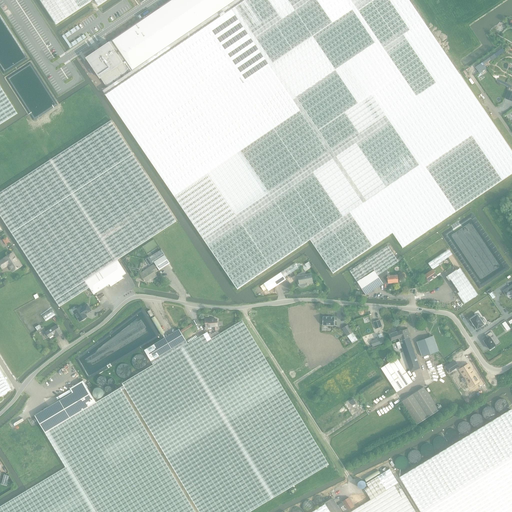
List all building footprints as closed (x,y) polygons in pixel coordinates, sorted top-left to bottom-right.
[(39,0),(56,23),(89,1),(94,8),(106,0),(39,0)] [(171,0),(86,58),(106,88),(103,89),(105,93),(241,0),(171,0)] [(511,178),(511,145),(411,0),(241,0),(105,93),(101,95),(236,294),(311,243),(334,278),(386,243),(395,236),(406,251),(511,178)] [(502,48),(482,62),(484,64),(490,60),(491,61),(505,51),(502,48)] [(482,62),(475,67),(479,73),(480,73),(486,68),(484,64),(482,62)] [(498,79),(497,82),(511,88),(511,86),(498,79)] [(0,123),(17,113),(0,86),(0,123)] [(0,215),(59,306),(90,287),(86,280),(117,259),(176,221),(155,188),(111,120),(0,191),(0,215)] [(387,245),(350,270),(357,281),(374,270),(378,276),(387,269),(398,262),(387,245)] [(449,249),(428,263),(432,270),(439,265),(439,264),(438,264),(452,254),(449,249)] [(161,250),(150,257),(153,262),(154,262),(163,256),(164,255),(161,250)] [(13,271),(22,266),(18,260),(18,261),(13,253),(5,258),(5,259),(0,261),(0,264),(3,268),(9,265),(13,271)] [(163,256),(154,262),(159,270),(160,270),(164,267),(170,263),(164,255),(163,256)] [(86,280),(90,287),(94,293),(109,284),(111,286),(124,278),(122,276),(126,273),(117,259),(86,280)] [(295,263),(281,272),(285,277),(298,268),(295,263)] [(154,264),(140,273),(141,275),(145,282),(151,279),(157,276),(155,273),(158,271),(154,265),(154,264)] [(443,271),(439,265),(433,269),(432,270),(425,275),(429,281),(443,271)] [(456,270),(446,276),(448,280),(464,304),(478,295),(476,293),(462,271),(460,268),(457,270),(456,270)] [(383,284),(389,283),(398,282),(397,275),(388,276),(387,269),(378,276),(383,284)] [(369,293),(383,284),(378,276),(374,270),(357,281),(361,287),(366,295),(369,293)] [(281,272),(263,284),(268,291),(286,279),(285,277),(281,272)] [(309,284),(313,283),(311,274),(299,276),(299,281),(300,281),(300,284),(298,284),(299,286),(300,287),(301,287),(302,287),(303,287),(304,287),(305,287),(309,284)] [(83,315),(86,313),(87,313),(91,310),(87,304),(81,308),(80,307),(73,311),(80,321),(81,320),(82,320),(85,319),(85,317),(83,315)] [(52,309),(47,313),(42,316),(46,321),(56,315),(52,309)] [(481,320),(477,314),(470,319),(477,329),(481,326),(483,330),(489,326),(483,318),(481,320)] [(337,315),(325,315),(325,323),(337,323),(337,315)] [(205,319),(206,327),(214,326),(214,331),(218,330),(217,319),(212,320),(212,318),(205,319)] [(188,343),(153,364),(122,382),(199,511),(248,511),(328,465),(300,416),(241,319),(215,335),(211,338),(208,332),(189,345),(188,343)] [(382,327),(380,320),(373,322),(376,329),(382,327)] [(62,333),(57,324),(45,332),(46,333),(44,334),(45,336),(45,337),(47,338),(48,336),(49,338),(55,334),(56,337),(62,333)] [(192,324),(181,330),(182,332),(193,326),(192,324)] [(347,336),(352,333),(348,325),(342,328),(347,336)] [(145,349),(153,364),(188,343),(179,329),(145,349)] [(408,329),(398,332),(400,338),(399,338),(398,339),(399,341),(396,343),(398,349),(402,348),(411,372),(420,368),(417,360),(408,334),(409,333),(408,329)] [(392,341),(398,339),(399,338),(400,338),(398,332),(398,333),(397,332),(391,334),(391,335),(390,335),(392,341)] [(487,338),(483,340),(486,344),(487,346),(490,349),(491,350),(494,347),(493,347),(496,345),(490,337),(492,335),(490,332),(486,335),(487,338)] [(352,333),(347,336),(352,343),(357,340),(352,333)] [(382,336),(371,341),(373,347),(384,342),(382,336)] [(423,357),(438,351),(433,336),(417,342),(423,357)] [(413,382),(404,368),(397,358),(381,368),(396,393),(413,382)] [(455,361),(445,367),(448,373),(459,366),(455,361)] [(469,365),(460,370),(464,377),(466,376),(468,380),(467,381),(469,385),(472,383),(472,384),(478,380),(469,365)] [(0,395),(11,389),(0,370),(0,395)] [(72,393),(35,415),(45,432),(96,402),(83,380),(70,388),(72,393)] [(27,490),(0,506),(0,511),(195,511),(120,387),(96,402),(45,432),(66,467),(27,490)] [(424,387),(402,401),(417,424),(439,410),(424,387)] [(400,476),(421,511),(511,511),(511,409),(511,408),(400,476)] [(415,511),(398,483),(389,469),(362,485),(371,499),(349,511),(330,511),(325,504),(311,511),(415,511)] [(324,503),(325,504),(330,511),(341,511),(339,508),(345,505),(348,510),(354,506),(349,497),(343,501),(343,502),(338,505),(333,497),(324,503)]
